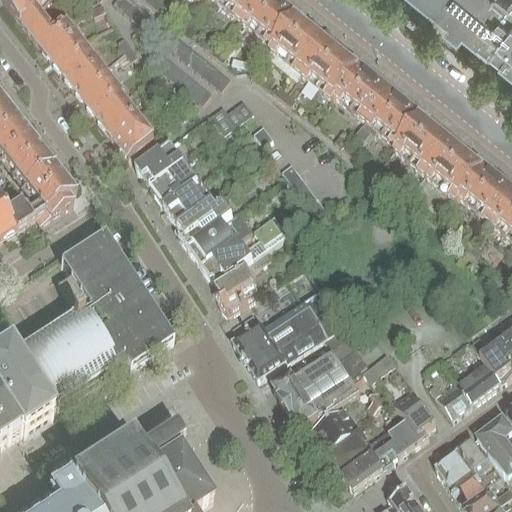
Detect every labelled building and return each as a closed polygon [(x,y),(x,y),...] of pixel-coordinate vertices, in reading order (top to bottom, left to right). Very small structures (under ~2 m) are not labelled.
[(22,30),(38,17),(52,0),(5,0),(5,1),(8,5),(4,8),(22,30)] [(124,0),(120,0),(117,4),(124,10),(129,4),(124,0)] [(144,0),(142,4),(151,12),(156,5),(148,0),(144,0)] [(232,23),(240,29),(263,0),(212,0),(209,4),(216,10),(219,6),(236,19),(232,23)] [(263,48),(270,54),(296,21),(282,9),(280,11),(267,0),(263,0),(240,29),(247,35),(250,31),(267,44),(263,48)] [(511,0),(507,0),(506,0),(424,0),(449,20),(446,23),(459,34),(462,30),(484,48),(509,69),(511,70),(511,0)] [(117,4),(112,10),(119,16),(124,10),(117,4)] [(129,4),(124,10),(131,16),(136,10),(129,4)] [(156,5),(151,12),(160,19),(165,13),(156,5)] [(124,10),(119,16),(127,22),(131,16),(124,10)] [(136,10),(131,16),(139,22),(143,16),(136,10)] [(105,17),(101,11),(90,16),(93,23),(105,17)] [(131,16),(127,22),(134,27),(139,22),(131,16)] [(143,16),(139,22),(146,27),(151,21),(143,16)] [(22,30),(53,70),(81,48),(68,32),(56,41),(38,17),(22,30)] [(151,21),(146,27),(153,33),(158,27),(151,21)] [(292,76),(299,82),(326,51),(309,37),(312,34),(296,21),(270,54),(267,57),(276,63),(279,59),(295,73),(292,76)] [(139,22),(134,27),(141,33),(146,27),(139,22)] [(146,27),(141,33),(148,39),(153,33),(146,27)] [(158,27),(153,33),(160,39),(165,33),(158,27)] [(153,33),(148,39),(155,45),(160,39),(153,33)] [(165,33),(160,39),(167,45),(172,39),(165,33)] [(160,39),(155,45),(163,51),(167,45),(160,39)] [(172,39),(167,45),(175,51),(179,45),(172,39)] [(130,53),(123,44),(117,48),(124,58),(130,53)] [(167,45),(163,51),(170,57),(175,51),(167,45)] [(179,45),(175,51),(182,57),(187,51),(179,45)] [(75,99),(103,77),(81,48),(53,70),(75,99)] [(204,54),(212,61),(217,55),(208,48),(204,54)] [(175,51),(170,57),(177,62),(182,57),(175,51)] [(187,51),(182,57),(189,62),(194,57),(187,51)] [(331,108),(333,105),(359,72),(346,61),(343,64),(326,51),(299,82),(307,88),(310,84),(326,97),(323,102),(331,108)] [(130,53),(124,58),(130,68),(137,63),(130,53)] [(217,55),(212,61),(221,68),(226,62),(217,55)] [(182,57),(177,62),(184,68),(189,62),(182,57)] [(194,57),(189,62),(196,68),(201,62),(194,57)] [(161,59),(156,65),(163,71),(168,65),(161,59)] [(189,62),(184,68),(191,74),(196,68),(189,62)] [(201,62),(196,68),(203,74),(208,68),(201,62)] [(156,65),(151,71),(158,77),(163,71),(156,65)] [(168,65),(163,71),(170,77),(175,71),(168,65)] [(196,68),(191,74),(199,80),(203,74),(196,68)] [(208,68),(203,74),(211,80),(215,74),(208,68)] [(163,71),(158,77),(166,83),(170,77),(163,71)] [(175,71),(170,77),(178,83),(182,77),(175,71)] [(357,124),(364,130),(388,99),(373,86),(374,85),(359,72),(333,105),(341,110),(344,106),(360,120),(357,124)] [(203,74),(199,80),(206,86),(211,80),(203,74)] [(215,74),(211,80),(218,86),(222,80),(215,74)] [(125,105),(103,77),(75,99),(97,127),(123,107),(125,105)] [(170,77),(166,83),(173,89),(178,83),(170,77)] [(182,77),(178,83),(185,88),(190,83),(182,77)] [(211,80),(206,86),(213,92),(218,86),(211,80)] [(222,80),(218,86),(225,92),(229,86),(222,80)] [(178,83),(173,89),(180,94),(185,88),(178,83)] [(190,83),(185,88),(192,94),(197,88),(190,83)] [(218,86),(213,92),(220,97),(225,92),(218,86)] [(185,88),(180,94),(187,100),(192,94),(185,88)] [(197,88),(192,94),(199,100),(204,94),(197,88)] [(172,98),(163,91),(158,97),(168,104),(172,98)] [(271,98),(281,105),(286,99),(276,92),(271,98)] [(192,94),(187,100),(194,106),(199,100),(192,94)] [(204,94),(199,100),(206,106),(211,100),(204,94)] [(172,98),(168,104),(177,111),(182,104),(172,98)] [(286,99),(281,105),(290,113),(295,107),(286,99)] [(395,154),(420,122),(404,109),(403,111),(388,99),(364,130),(371,136),(375,132),(391,145),(387,149),(395,154)] [(199,100),(194,106),(202,112),(206,106),(199,100)] [(0,121),(10,114),(0,101),(0,121)] [(210,122),(224,140),(253,119),(243,106),(225,119),(221,114),(210,122)] [(139,127),(123,107),(97,127),(113,147),(139,127)] [(31,142),(10,114),(0,121),(0,163),(1,165),(31,142)] [(424,183),(449,151),(430,136),(433,132),(420,122),(395,154),(392,158),(400,164),(403,159),(420,173),(416,177),(424,183)] [(155,147),(139,127),(113,147),(128,167),(155,147)] [(263,153),(273,146),(263,133),(253,140),(263,153)] [(53,170),(31,142),(1,165),(23,193),(53,170)] [(334,148),(343,155),(348,149),(338,142),(334,148)] [(348,149),(343,155),(352,163),(357,157),(348,149)] [(136,176),(150,196),(185,171),(171,151),(136,176)] [(455,209),(458,206),(484,174),(470,163),(467,166),(449,151),(424,183),(431,189),(434,185),(451,198),(447,202),(455,209)] [(75,199),(53,170),(23,193),(36,211),(47,226),(71,211),(67,204),(75,199)] [(150,196),(164,215),(199,190),(185,171),(150,196)] [(301,183),(291,171),(281,178),(291,191),(301,183)] [(488,231),(511,199),(496,187),(498,185),(484,174),(458,206),(465,211),(468,207),(484,221),(481,225),(488,231)] [(293,209),(311,196),(303,187),(286,200),(293,209)] [(164,215),(178,234),(213,209),(199,190),(164,215)] [(396,198),(405,206),(410,200),(400,192),(396,198)] [(414,197),(411,201),(419,207),(422,203),(414,197)] [(511,250),(511,199),(488,231),(496,237),(499,233),(511,243),(511,249),(511,250)] [(410,200),(405,206),(414,213),(419,207),(411,201),(410,200)] [(325,215),(318,206),(308,213),(315,223),(325,215)] [(217,214),(213,209),(178,234),(183,240),(179,243),(188,256),(227,228),(233,224),(223,210),(217,214)] [(39,232),(47,226),(36,211),(28,217),(25,211),(19,210),(4,220),(0,213),(0,244),(13,235),(15,238),(35,225),(39,232)] [(275,223),(253,238),(263,252),(285,237),(275,223)] [(202,275),(239,249),(241,247),(227,228),(188,256),(202,275)] [(56,417),(57,416),(57,415),(114,379),(116,378),(115,378),(125,371),(129,376),(172,348),(169,342),(168,343),(159,330),(160,329),(159,328),(150,315),(151,315),(150,314),(149,314),(141,301),(141,300),(141,299),(140,300),(131,287),(132,286),(131,285),(131,286),(122,272),(123,272),(122,271),(121,271),(118,267),(113,258),(113,256),(112,257),(108,250),(103,244),(104,243),(103,242),(95,247),(59,270),(69,285),(56,293),(76,324),(71,327),(70,326),(18,359),(19,361),(13,365),(9,359),(8,359),(0,364),(0,456),(21,443),(22,445),(52,426),(51,425),(52,425),(48,420),(55,415),(56,417)] [(457,250),(467,257),(472,250),(462,243),(457,250)] [(253,267),(239,249),(202,275),(211,288),(213,286),(218,293),(249,271),(254,278),(271,266),(265,258),(253,267)] [(472,250),(467,257),(476,264),(481,257),(472,250)] [(494,281),(502,289),(507,284),(500,275),(494,281)] [(227,323),(228,324),(258,305),(254,298),(257,296),(246,280),(213,300),(219,310),(218,310),(221,317),(227,324),(227,323)] [(323,348),(341,336),(317,301),(263,336),(260,333),(253,321),(232,335),(239,346),(232,350),(258,390),(323,348)] [(350,350),(341,336),(323,348),(332,362),(350,350)] [(511,336),(499,346),(511,363),(511,336)] [(479,343),(470,350),(477,360),(486,353),(479,343)] [(500,392),(511,382),(511,363),(499,346),(478,362),(484,369),(500,392)] [(366,374),(350,350),(332,362),(273,399),(280,410),(279,410),(292,430),(293,430),(300,440),(358,402),(355,396),(366,387),(369,391),(393,372),(385,361),(360,380),(359,379),(366,374)] [(457,365),(466,358),(461,353),(453,359),(457,365)] [(500,392),(484,369),(468,380),(485,403),(500,392)] [(471,413),(485,403),(468,380),(461,386),(452,374),(446,378),(455,390),(471,413)] [(435,403),(442,398),(437,390),(429,395),(435,403)] [(452,427),(471,413),(455,390),(436,405),(452,427)] [(377,425),(373,420),(386,412),(377,399),(368,405),(372,410),(367,414),(370,417),(368,418),(370,421),(367,423),(371,429),(377,425)] [(392,412),(406,430),(420,450),(427,445),(425,440),(434,433),(411,399),(392,412)] [(324,458),(359,435),(344,415),(310,438),(324,458)] [(511,438),(504,427),(502,425),(476,446),(511,490),(511,458),(510,456),(511,454),(511,438)] [(402,463),(420,450),(406,430),(388,442),(392,449),(402,463)] [(174,433),(133,460),(111,474),(110,472),(111,472),(108,467),(104,470),(105,471),(90,480),(89,479),(85,482),(86,483),(70,493),(70,492),(66,495),(66,496),(52,505),(51,504),(47,507),(48,509),(43,511),(203,511),(211,507),(179,456),(177,457),(173,452),(182,446),(174,433)] [(359,435),(324,458),(341,482),(371,461),(372,463),(392,449),(388,442),(386,440),(369,451),(359,438),(361,437),(359,435)] [(472,448),(457,460),(472,478),(477,485),(478,484),(492,474),(472,448)] [(392,449),(372,463),(382,477),(397,466),(397,467),(402,463),(392,449)] [(448,496),(472,478),(457,460),(435,477),(448,496)] [(382,478),(382,477),(372,463),(371,461),(341,482),(340,483),(352,500),(382,478)] [(481,488),(478,484),(477,485),(472,478),(448,496),(459,511),(461,511),(496,488),(500,485),(495,478),(481,488)] [(500,511),(506,508),(511,503),(511,499),(509,495),(495,505),(490,498),(498,492),(496,488),(461,511),(500,511)] [(386,508),(389,511),(413,511),(402,496),(386,508)]
